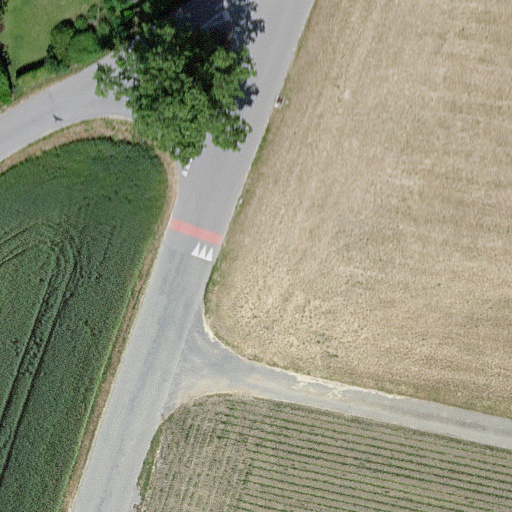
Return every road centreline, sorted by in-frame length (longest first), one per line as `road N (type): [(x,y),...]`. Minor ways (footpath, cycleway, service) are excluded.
road 1 (tertiary): [(241,93),(97,511)]
road 2 (track): [(148,359),(511,440)]
road 3 (unclassified): [(0,141),(49,115),(135,88),(241,93)]
